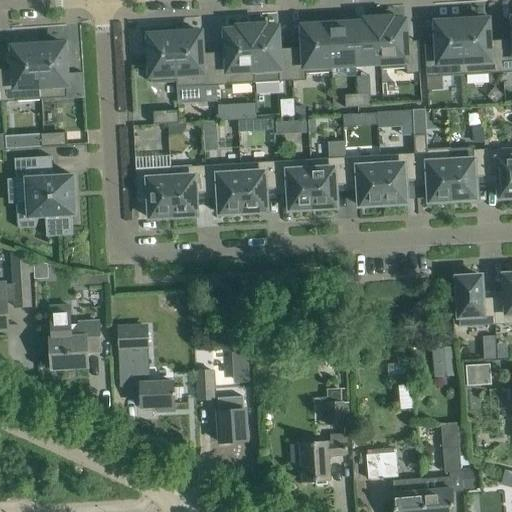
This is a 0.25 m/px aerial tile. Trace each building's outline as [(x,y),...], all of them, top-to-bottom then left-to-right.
[(463,18),(462,18),(465,75),(503,73),(502,41),(489,42),(488,17),(475,17),(472,17),(473,18),(463,18)] [(380,19),(378,19),(381,63),(380,64),(380,70),(406,68),(407,75),(420,74),(418,41),(406,42),(405,18),(392,18),(389,18),(389,19),(380,19)] [(465,75),(462,18),(460,18),(451,19),(448,19),(436,20),(437,44),(425,45),(426,77),(465,75)] [(356,23),(353,23),(356,65),(380,64),(381,63),(378,19),(377,19),(368,20),(368,19),(365,20),(365,23),(356,24),(356,23)] [(356,65),(353,23),(351,23),(351,24),(342,25),(342,21),(339,21),(329,22),(328,22),(331,66),(332,66),(356,65)] [(303,48),(291,49),(293,81),(306,80),(306,74),(332,73),(332,66),(331,66),(328,22),(327,22),(317,23),(317,22),(315,22),(315,23),(302,24),(303,48)] [(253,26),(251,26),(254,77),(255,77),(279,76),(280,82),(293,81),(291,49),(279,50),(277,25),(265,26),(265,25),(262,25),(262,26),(252,26),(253,26)] [(226,53),(214,53),(216,86),(255,83),(255,77),(254,77),(251,26),(250,26),(250,27),(240,27),(238,27),(225,28),(226,53)] [(176,31),(174,31),(177,82),(176,82),(177,88),(216,86),(214,53),(202,54),(200,30),(188,30),(185,30),(176,31)] [(177,82),(174,31),(173,31),(163,32),(163,31),(161,31),(161,32),(146,33),(146,43),(149,43),(151,83),(176,82),(177,82)] [(511,39),(502,41),(503,73),(511,72),(511,39)] [(38,43),(42,100),(68,98),(65,52),(68,51),(67,41),(52,42),(49,42),(40,43),(40,42),(38,43)] [(25,43),(25,44),(12,45),(14,69),(1,70),(3,102),(42,100),(38,43),(37,43),(28,44),(28,43),(25,43)] [(371,94),(358,95),(359,107),(371,107),(371,94)] [(346,108),(359,107),(358,95),(345,95),(346,108)] [(220,119),(257,118),(256,103),(219,104),(220,119)] [(295,107),(296,116),(305,116),(305,106),(295,107)] [(180,123),(179,111),(153,112),(154,125),(180,123)] [(392,112),(378,112),(378,123),(392,123),(392,112)] [(356,114),(343,114),(344,127),(357,126),(356,114)] [(251,120),(238,121),(239,132),(251,131),(251,120)] [(216,122),(203,122),(204,132),(216,131),(216,122)] [(285,123),(276,123),(277,134),(286,134),(285,123)] [(484,128),(474,128),(475,143),(485,142),(484,128)] [(67,133),(41,135),(42,147),(68,146),(67,133)] [(19,136),(5,137),(6,149),(8,149),(19,149),(19,136)] [(511,147),(485,149),(487,176),(498,175),(499,198),(511,197),(511,147)] [(487,176),(485,149),(473,150),(474,159),(451,160),(453,201),(477,199),(475,177),(487,176)] [(453,201),(451,160),(427,162),(427,152),(415,153),(417,180),(428,179),(429,202),(453,201)] [(415,153),(380,155),(383,205),(407,203),(405,181),(417,180),(415,153)] [(380,155),(345,157),(347,185),(358,184),(359,206),(383,205),(380,155)] [(52,157),(14,159),(16,180),(26,180),(27,202),(17,202),(18,229),(36,228),(39,218),(45,217),(46,237),(73,236),(72,216),(76,216),(74,176),(53,177),(52,157)] [(347,185),(345,157),(310,159),(313,209),(337,208),(335,185),(347,185)] [(313,209),(310,159),(275,162),(277,189),(288,188),(289,210),(313,209)] [(277,189),(275,162),(240,164),(243,213),(267,212),(266,189),(277,189)] [(243,213),(240,164),(206,166),(207,193),(218,192),(220,215),(243,213)] [(206,166),(170,168),(173,217),(197,216),(196,194),(207,193),(206,166)] [(173,217),(170,168),(135,170),(137,197),(148,196),(150,219),(173,217)] [(46,264),(33,261),(34,272),(34,279),(47,278),(46,264)] [(0,328),(7,328),(6,302),(15,302),(15,308),(31,307),(31,301),(30,281),(29,273),(13,274),(14,284),(0,285),(0,328)] [(511,274),(503,274),(505,297),(493,297),(495,325),(511,323),(511,274)] [(495,325),(493,297),(482,298),(481,276),(456,277),(459,327),(495,325)] [(80,325),(71,326),(70,306),(50,307),(52,338),(50,339),(52,371),(88,368),(87,353),(100,352),(99,322),(79,323),(80,325)] [(119,349),(120,365),(120,385),(136,384),(137,398),(141,398),(142,408),(157,407),(157,412),(174,411),(174,407),(174,396),(176,396),(176,393),(174,393),(173,383),(150,384),(148,348),(147,348),(147,329),(119,330),(120,349),(119,349)] [(433,348),(435,376),(454,376),(453,347),(433,348)] [(488,347),(484,352),(484,359),(495,358),(495,347),(488,347)] [(251,349),(243,350),(244,367),(252,366),(251,349)] [(344,349),(325,350),(326,358),(335,367),(345,366),(344,349)] [(478,365),(466,366),(467,387),(480,386),(478,365)] [(244,368),(241,371),(241,375),(245,378),(249,378),(252,375),(251,370),(248,368),(244,368)] [(198,400),(214,399),(213,371),(197,372),(198,400)] [(218,417),(213,417),(213,432),(219,432),(220,443),(247,441),(246,421),(245,411),(244,411),(243,397),(230,398),(217,399),(218,413),(218,417)] [(328,425),(345,424),(344,403),(327,404),(328,425)] [(465,423),(457,424),(441,425),(445,473),(461,472),(461,467),(460,458),(468,457),(465,423)] [(301,446),(291,447),(292,466),(302,465),(303,482),(317,481),(317,485),(327,484),(327,480),(330,480),(328,456),(347,455),(345,436),(332,437),(332,443),(301,445),(301,446)] [(396,453),(380,454),(368,455),(370,480),(382,478),(398,477),(396,453)] [(468,457),(460,458),(461,467),(469,466),(468,457)] [(478,470),(462,472),(464,490),(480,489),(478,470)] [(511,488),(511,471),(505,470),(501,485),(511,488)] [(438,478),(422,480),(423,492),(424,511),(453,511),(453,501),(452,489),(451,489),(450,477),(438,478)] [(406,481),(393,482),(394,494),(395,506),(395,511),(424,511),(423,492),(422,480),(406,481)]
